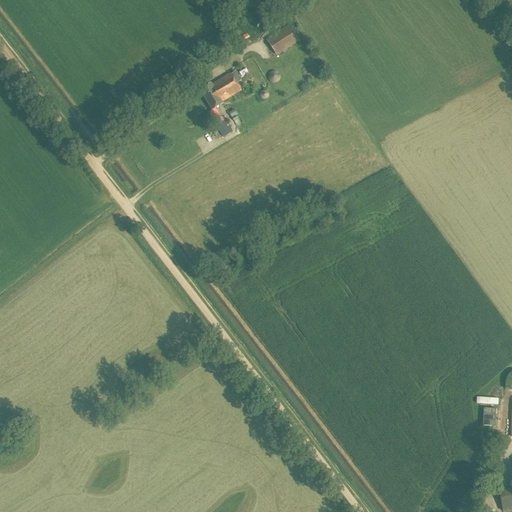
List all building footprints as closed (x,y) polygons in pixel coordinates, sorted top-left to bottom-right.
[(277,56),(300,41),(290,25),(266,40),(277,56)] [(222,102),(241,91),(236,83),(241,80),(236,71),(231,74),(216,82),(220,88),(215,91),(222,102)] [(223,104),(223,103),(222,102),(215,91),(220,88),(216,82),(212,85),(211,83),(200,90),(212,111),(223,104)] [(225,139),(236,135),(237,138),(243,136),(236,118),(220,125),(225,139)] [(201,140),(206,147),(213,143),(208,135),(201,140)] [(511,488),(499,492),(504,510),(511,507),(511,488)]
